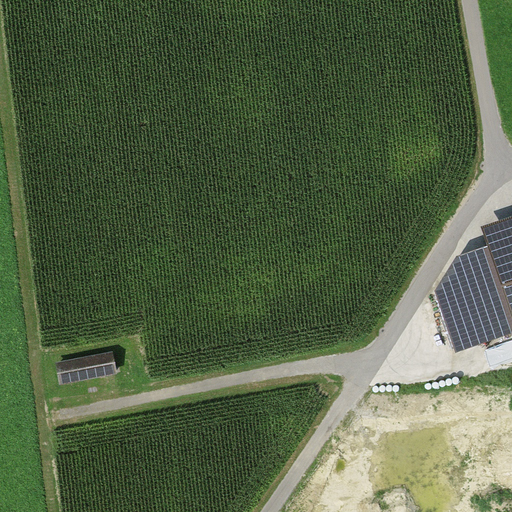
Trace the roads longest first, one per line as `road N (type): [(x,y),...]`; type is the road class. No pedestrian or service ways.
road 1 (track): [(374,356),(500,170),(470,0)]
road 2 (track): [(63,417),(374,356)]
road 3 (track): [(267,511),(374,356)]
